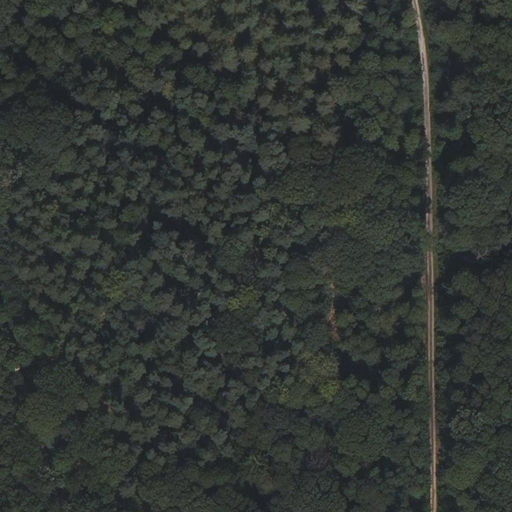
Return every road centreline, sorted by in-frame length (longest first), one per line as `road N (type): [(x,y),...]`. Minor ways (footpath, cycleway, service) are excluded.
road 1 (unclassified): [(431,511),(422,58),(413,0)]
road 2 (track): [(52,483),(0,295)]
